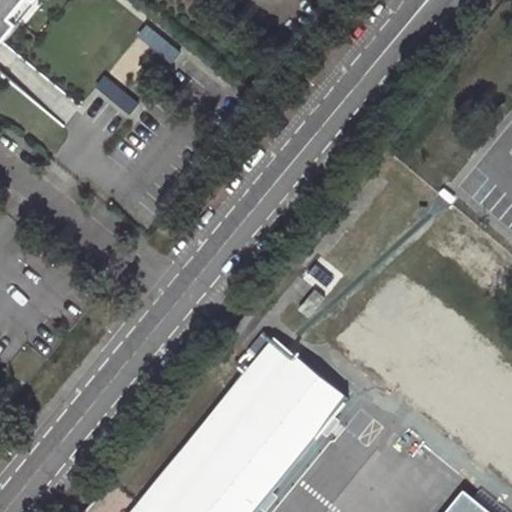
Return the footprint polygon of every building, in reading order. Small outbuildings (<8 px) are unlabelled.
[(0,0),(0,44),(16,24),(8,18),(23,0),(34,0),(35,1),(35,0),(0,0)] [(147,25),(138,36),(172,63),(181,52),(147,25)] [(105,74),(96,85),(130,113),(139,102),(105,74)] [(326,259),(352,281),(378,250),(351,228),(326,259)] [(511,480),(511,357),(397,264),(336,338),(511,480)] [(274,333),(126,511),(253,511),(350,394),(274,333)] [(359,467),(399,417),(374,398),(335,448),(359,467)] [(493,511),(463,488),(443,511),(493,511)]
